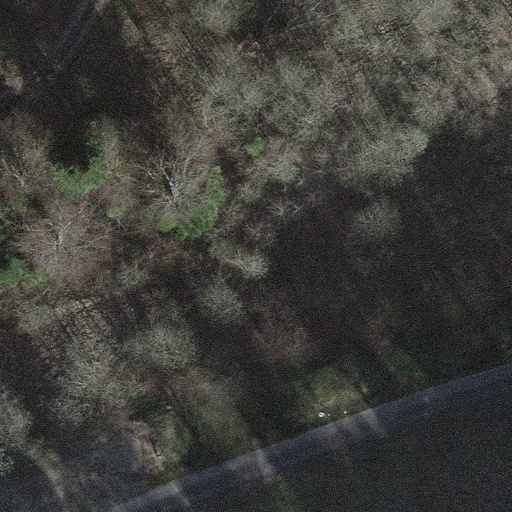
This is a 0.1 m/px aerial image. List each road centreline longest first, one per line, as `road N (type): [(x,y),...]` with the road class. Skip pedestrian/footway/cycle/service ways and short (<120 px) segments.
road 1 (track): [(109,511),(182,477),(511,358)]
road 2 (track): [(0,95),(56,47),(87,0)]
